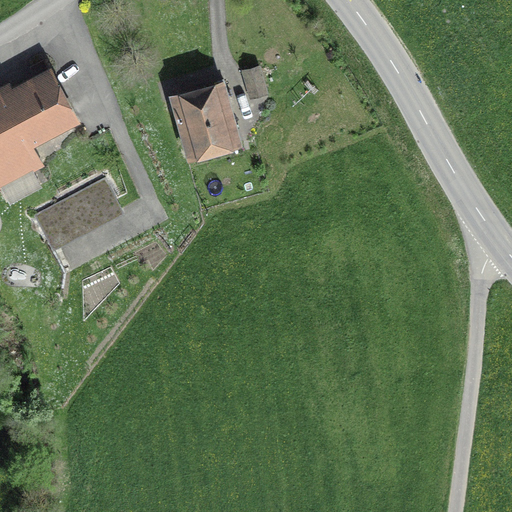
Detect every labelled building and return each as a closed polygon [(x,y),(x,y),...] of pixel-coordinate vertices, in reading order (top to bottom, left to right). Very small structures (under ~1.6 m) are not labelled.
[(0,187),(1,187),(10,202),(42,185),(34,170),(45,164),(34,142),(80,117),(51,62),(12,82),(10,77),(0,81),(0,187)] [(268,92),(260,62),(241,67),(250,97),(268,92)] [(168,89),(187,157),(243,141),(223,74),(168,89)] [(34,213),(53,249),(125,211),(106,175),(34,213)] [(156,233),(154,228),(92,260),(94,265),(156,233)]
